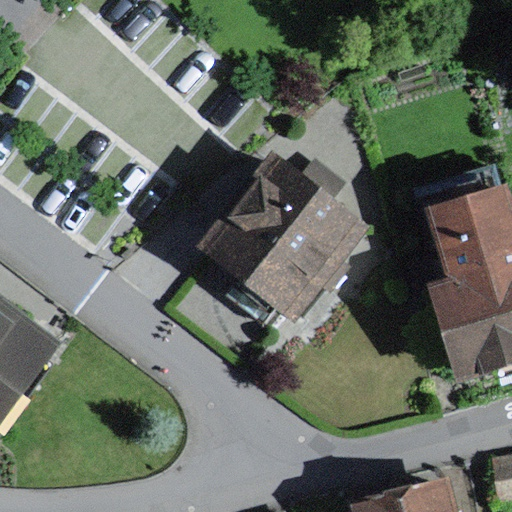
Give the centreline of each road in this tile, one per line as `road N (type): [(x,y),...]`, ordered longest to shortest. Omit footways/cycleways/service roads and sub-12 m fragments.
road 1 (residential): [(0,227),(232,407),(251,483)]
road 2 (residential): [(511,417),(251,483)]
road 3 (residential): [(132,511),(251,483)]
